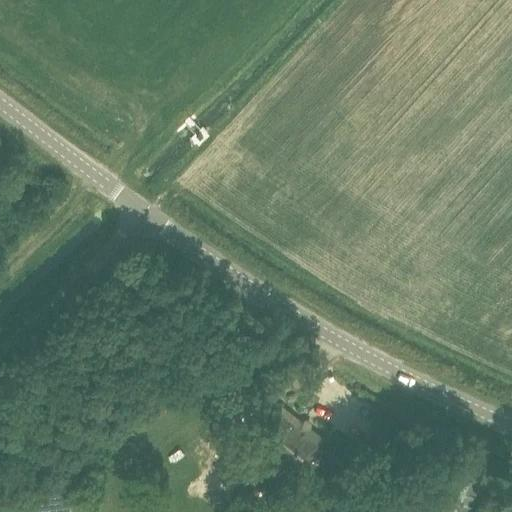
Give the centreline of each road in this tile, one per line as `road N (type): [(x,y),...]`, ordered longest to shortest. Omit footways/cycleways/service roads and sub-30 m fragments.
road 1 (tertiary): [(511,424),(337,336),(148,218)]
road 2 (unclassified): [(0,353),(148,218)]
road 3 (tertiary): [(148,218),(0,105)]
